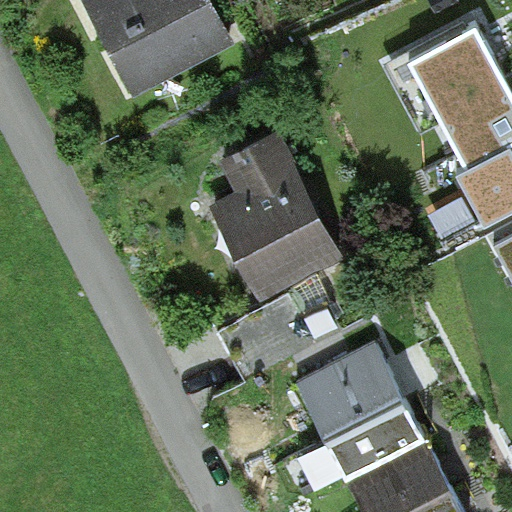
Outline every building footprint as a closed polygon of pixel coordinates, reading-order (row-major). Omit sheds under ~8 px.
[(206,0),(76,0),(119,88),(224,37),(206,0)] [(511,142),(511,101),(475,32),(415,64),(468,165),(511,142)] [(237,191),(209,204),(252,292),(329,255),(268,129),(219,153),(237,191)] [(311,279),(288,290),(300,315),(323,304),(311,279)] [(450,511),(372,346),(298,381),(360,511),(450,511)]
